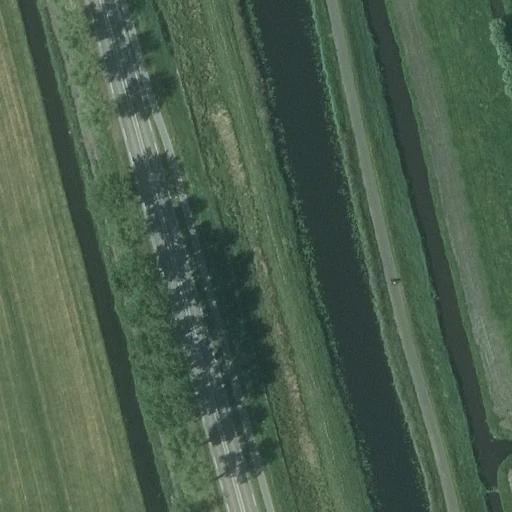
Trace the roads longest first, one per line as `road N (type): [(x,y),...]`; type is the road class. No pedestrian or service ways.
road 1 (primary): [(243,511),(99,0)]
road 2 (unclassified): [(452,511),(329,0)]
